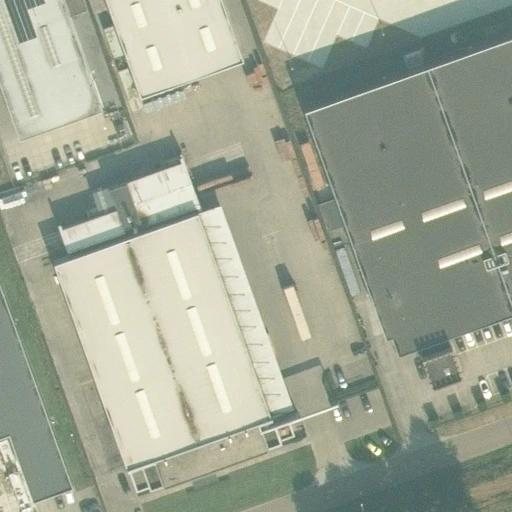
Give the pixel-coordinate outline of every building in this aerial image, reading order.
[(101,106),(63,0),(0,0),(0,84),(18,136),(101,106)] [(106,0),(139,92),(242,56),(222,0),(106,0)] [(396,349),(418,342),(420,349),(419,349),(430,379),(460,369),(449,338),(448,339),(445,331),(511,307),(511,30),(303,105),(384,332),(390,330),(396,349)] [(182,162),(126,181),(124,181),(107,187),(115,209),(58,229),(65,251),(198,202),(182,162)] [(270,412),(197,208),(53,261),(126,465),(139,461),(149,487),(193,471),(195,475),(211,469),(209,465),(280,440),(270,412)] [(0,429),(7,427),(31,495),(71,480),(0,281),(0,429)]
